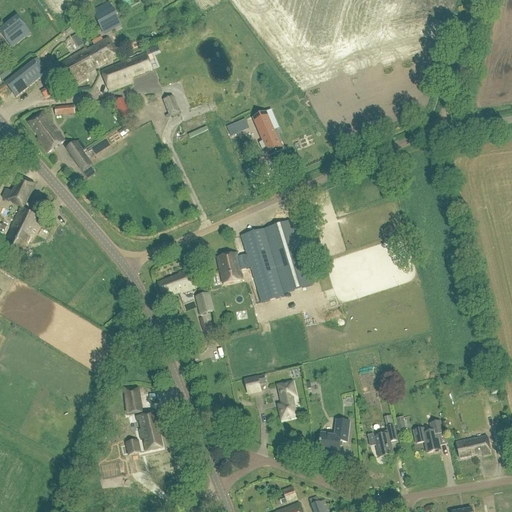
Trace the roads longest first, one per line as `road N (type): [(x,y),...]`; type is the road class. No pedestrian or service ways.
road 1 (unclassified): [(122,266),(441,131)]
road 2 (tertiary): [(122,266),(0,123)]
road 3 (tertiary): [(195,433),(148,310),(122,266)]
road 4 (unclassified): [(441,131),(478,0)]
